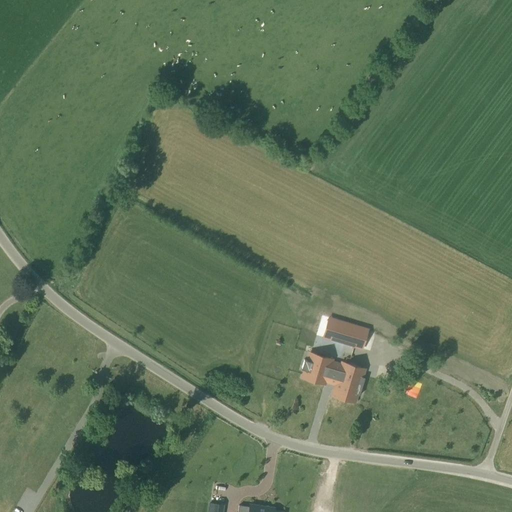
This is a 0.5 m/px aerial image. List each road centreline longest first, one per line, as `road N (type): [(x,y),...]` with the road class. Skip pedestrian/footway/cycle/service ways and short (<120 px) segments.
road 1 (unclassified): [(486,473),(269,436),(78,319),(0,236)]
road 2 (unknown): [(119,344),(96,400),(29,511)]
